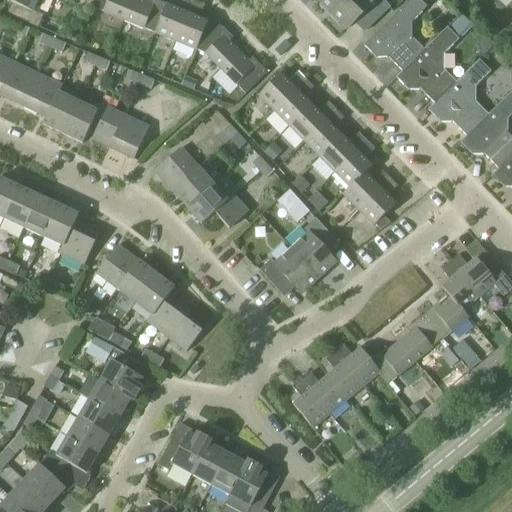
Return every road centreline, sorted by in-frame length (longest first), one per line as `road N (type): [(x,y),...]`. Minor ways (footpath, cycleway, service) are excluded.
road 1 (residential): [(265,345),(252,317),(157,215),(70,184),(59,167),(0,141)]
road 2 (residential): [(474,196),(280,0)]
road 3 (residential): [(474,196),(376,276),(349,309),(287,344),(265,345)]
road 4 (residential): [(242,407),(173,391),(160,401),(102,511)]
road 5 (tertiary): [(381,511),(511,403)]
road 6 (residential): [(334,511),(242,407)]
